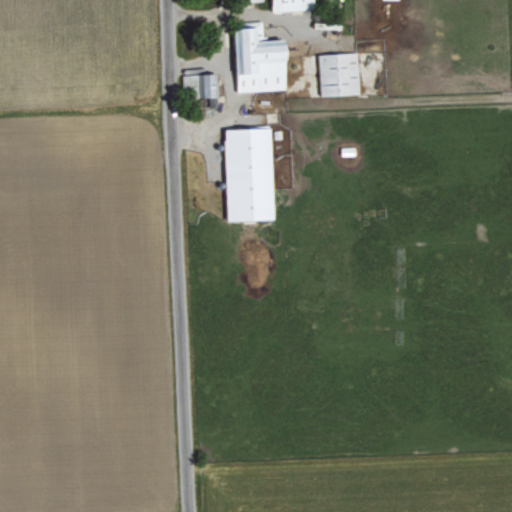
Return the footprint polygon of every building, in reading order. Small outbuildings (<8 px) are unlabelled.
[(270,0),(270,10),(312,8),(312,0),(270,0)] [(285,88),(282,36),(262,37),(261,21),(231,22),(235,90),(285,88)] [(319,94),(358,93),(357,51),(317,52),(319,94)] [(216,95),(216,71),(182,72),(183,86),(191,86),(191,95),(216,95)] [(272,218),(269,125),(222,126),(225,220),(255,219),(255,218),(272,218)]
